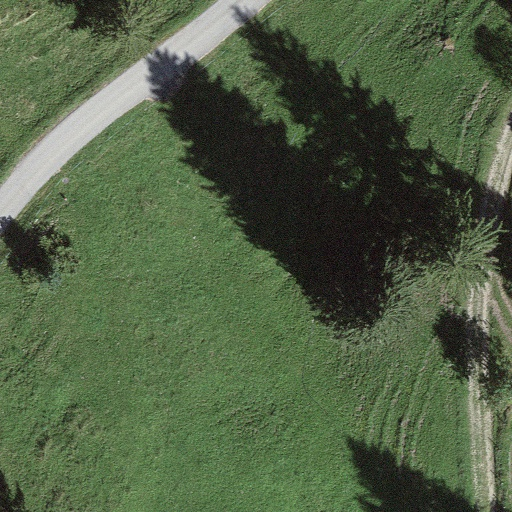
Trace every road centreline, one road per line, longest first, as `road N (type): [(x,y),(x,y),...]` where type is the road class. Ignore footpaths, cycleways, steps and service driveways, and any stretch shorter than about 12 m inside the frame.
road 1 (track): [(486,511),(482,288),(511,142)]
road 2 (unclassified): [(246,0),(78,129),(0,211)]
